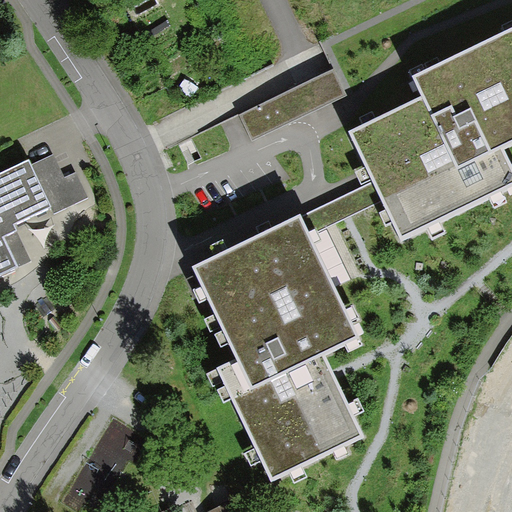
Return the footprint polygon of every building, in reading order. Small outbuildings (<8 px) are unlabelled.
[(511,145),(511,33),(411,82),(420,102),(350,136),(400,240),(511,186),(511,182),(497,152),(511,145)] [(52,163),(0,186),(0,277),(26,265),(12,233),(72,205),(52,163)] [(355,340),(296,221),(191,273),(235,362),(217,371),(272,482),(358,439),(328,379),(318,359),(355,340)] [(511,511),(511,405),(510,406),(495,510),(511,511)] [(115,423),(68,500),(86,511),(100,511),(144,441),(115,423)] [(243,511),(238,500),(211,511),(243,511)] [(170,511),(169,510),(164,511),(146,511),(142,503),(122,511),(170,511)]
